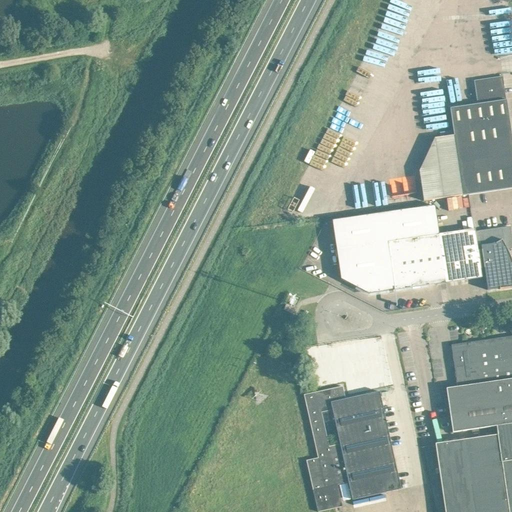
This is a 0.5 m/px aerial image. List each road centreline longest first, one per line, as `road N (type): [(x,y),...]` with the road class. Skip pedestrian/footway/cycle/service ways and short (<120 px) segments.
road 1 (motorway): [(45,511),(309,0)]
road 2 (motorway): [(275,0),(18,511)]
road 3 (unclassified): [(392,322),(347,301),(322,303),(317,328),(328,336),(376,329)]
road 4 (unclassified): [(392,322),(511,304)]
